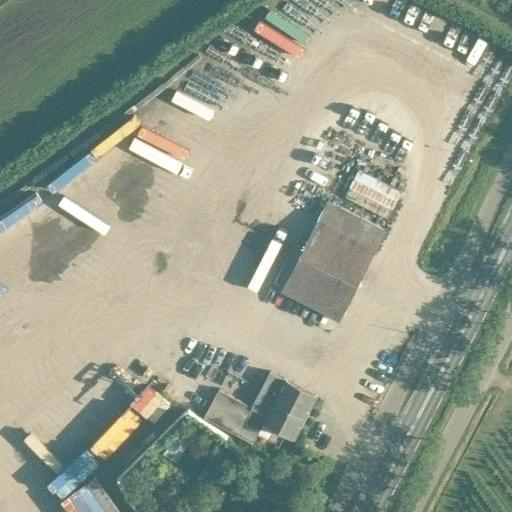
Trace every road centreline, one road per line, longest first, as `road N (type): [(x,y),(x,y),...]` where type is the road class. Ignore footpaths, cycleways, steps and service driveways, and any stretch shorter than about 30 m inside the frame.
road 1 (unclassified): [(511,161),(329,511)]
road 2 (primary): [(369,511),(511,229)]
road 3 (unclassified): [(412,511),(511,319)]
